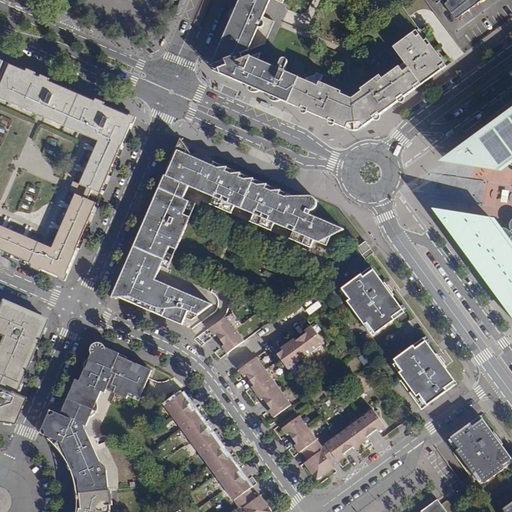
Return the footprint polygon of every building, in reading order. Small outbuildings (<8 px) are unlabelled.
[(238,0),(210,66),(218,63),(242,8),(274,22),(282,3),(274,0),(238,0)] [(433,0),(436,3),(440,0),(448,0),(445,3),(456,19),(480,0),(433,0)] [(274,97),(287,103),(298,77),(284,71),(288,62),(286,60),(284,59),(282,59),(280,60),(277,67),(258,60),(260,53),(244,60),(241,54),(264,44),(265,43),(274,22),(242,8),(218,63),(224,60),(227,67),(219,70),(220,72),(221,75),(255,89),(256,87),(259,89),(258,91),(265,93),(270,81),(279,84),(274,97)] [(408,68),(420,85),(441,69),(439,66),(444,63),(431,44),(426,48),(422,42),(418,37),(417,37),(413,31),(393,46),(404,60),(408,62),(409,61),(412,66),(408,68)] [(426,48),(431,44),(427,38),(422,42),(426,48)] [(0,100),(101,144),(55,251),(0,227),(0,251),(65,279),(135,119),(134,118),(0,59),(0,100)] [(416,88),(420,85),(408,68),(412,66),(409,61),(408,62),(405,63),(400,67),(416,88)] [(305,79),(298,77),(287,103),(347,128),(350,121),(349,112),(360,111),(361,120),(365,125),(409,93),(416,88),(400,67),(399,65),(383,78),(380,74),(360,89),(362,91),(358,94),(359,104),(348,106),(347,96),(341,93),(342,91),(321,82),(307,80),(305,79)] [(307,80),(321,82),(324,75),(316,72),(316,74),(306,77),(305,79),(307,80)] [(269,95),(274,97),(279,84),(270,81),(265,93),(269,95)] [(359,104),(358,94),(352,98),(347,96),(348,106),(359,104)] [(356,131),(365,125),(361,120),(360,111),(349,112),(350,121),(347,128),(356,131)] [(511,115),(511,114),(509,116),(506,122),(497,129),(495,126),(493,128),(491,134),(482,140),(480,138),(462,151),(463,152),(450,161),(502,169),(511,163),(511,164),(511,115)] [(187,209),(190,202),(184,199),(190,187),(191,185),(192,186),(193,186),(195,185),(196,184),(197,182),(197,181),(196,179),(195,178),(194,177),(199,164),(194,157),(181,139),(167,170),(169,171),(167,176),(165,175),(148,215),(149,223),(147,228),(143,226),(123,272),(112,298),(130,297),(139,301),(165,312),(163,317),(170,320),(171,316),(176,318),(183,326),(189,311),(199,315),(214,305),(182,291),(181,295),(174,292),(175,289),(156,280),(162,266),(168,253),(170,247),(173,240),(167,238),(172,225),(179,228),(185,214),(187,209)] [(213,165),(194,157),(199,164),(194,177),(195,178),(196,179),(197,181),(197,182),(196,184),(195,185),(193,186),(192,186),(191,185),(190,187),(202,192),(213,165)] [(256,210),(255,212),(261,215),(274,226),(275,223),(276,219),(296,227),(294,230),(301,233),(314,242),(315,240),(328,246),(332,237),(335,230),(337,225),(310,214),(311,210),(316,209),(317,207),(318,204),(318,202),(317,199),(315,197),(313,196),(310,196),(309,196),(308,197),(306,199),(305,200),(301,199),(295,196),(287,196),(288,193),(260,181),(259,185),(247,180),(249,176),(220,164),(219,168),(213,165),(202,192),(214,197),(215,195),(222,198),(235,208),(235,206),(237,202),(256,210)] [(222,198),(215,195),(214,197),(211,205),(232,214),(235,208),(222,198)] [(197,205),(190,202),(187,209),(194,212),(197,205)] [(254,214),(255,212),(256,210),(237,202),(235,206),(254,214)] [(261,215),(255,212),(254,214),(251,222),(272,231),(274,226),(261,215)] [(191,217),(185,214),(179,228),(172,225),(167,238),(173,240),(170,247),(178,251),(191,217)] [(509,304),(506,306),(508,309),(511,309),(511,231),(511,233),(509,231),(506,230),(502,230),(500,231),(493,223),(438,214),(465,251),(470,252),(476,259),(473,261),(475,264),(481,265),(486,273),(483,275),(486,278),(491,280),(497,289),(495,291),(497,294),(502,296),(509,304)] [(294,231),(294,230),(296,227),(276,219),(275,223),(294,231)] [(345,229),(337,225),(335,230),(332,237),(345,229)] [(301,233),(294,230),(294,231),(290,239),(311,248),(314,242),(301,233)] [(357,249),(363,256),(371,250),(366,242),(357,249)] [(374,253),(371,250),(363,256),(366,260),(372,255),(374,253)] [(465,251),(473,261),(476,259),(470,252),(465,251)] [(175,256),(168,253),(162,266),(169,269),(175,256)] [(475,264),(483,275),(486,273),(481,265),(475,264)] [(374,270),(372,268),(362,275),(364,278),(374,270)] [(364,278),(362,275),(342,289),(350,300),(348,302),(366,327),(369,325),(374,333),(376,336),(396,322),(394,319),(404,311),(394,297),(393,298),(386,288),(388,286),(386,283),(384,284),(374,270),(364,278)] [(491,280),(486,278),(495,291),(497,289),(491,280)] [(396,296),(388,286),(386,288),(393,298),(394,297),(396,296)] [(502,296),(497,294),(506,306),(509,304),(502,296)] [(0,420),(3,421),(14,395),(47,321),(0,300),(0,333),(6,336),(3,344),(6,346),(4,349),(1,348),(0,350),(0,420)] [(165,312),(139,301),(137,306),(163,317),(165,312)] [(406,314),(404,311),(394,319),(396,322),(406,314)] [(176,318),(171,316),(170,320),(183,326),(176,318)] [(236,330),(227,318),(220,322),(210,330),(215,336),(217,334),(224,344),(222,346),(227,353),(244,341),(236,330)] [(374,333),(369,325),(366,327),(372,335),(374,333)] [(325,343),(312,326),(305,331),(307,334),(296,341),(295,338),(281,349),(283,351),(277,355),(279,358),(288,369),(300,361),(312,352),(325,343)] [(427,342),(425,339),(414,347),(417,350),(427,342)] [(62,415),(59,414),(49,437),(57,450),(64,459),(69,469),(72,477),(74,485),(75,484),(76,484),(77,484),(78,484),(79,484),(80,485),(81,487),(81,488),(91,486),(94,486),(94,484),(105,472),(106,470),(106,468),(105,466),(104,465),(102,464),(83,428),(83,425),(81,422),(82,418),(86,419),(98,390),(101,391),(104,392),(107,386),(111,388),(110,391),(115,393),(125,397),(126,395),(137,400),(141,391),(150,371),(145,367),(140,364),(134,362),(125,361),(125,359),(123,359),(121,358),(118,365),(125,367),(123,374),(119,372),(117,376),(110,373),(119,352),(102,346),(99,343),(94,342),(92,343),(89,346),(89,350),(90,353),(78,381),(74,379),(61,409),(65,410),(62,415)] [(395,361),(397,364),(403,372),(401,374),(404,379),(416,395),(419,394),(427,405),(446,391),(444,388),(455,380),(447,370),(448,369),(446,366),(444,367),(436,357),(437,356),(430,346),(427,342),(417,350),(414,347),(395,361)] [(126,356),(119,352),(110,373),(117,376),(119,372),(123,374),(125,367),(118,365),(121,358),(123,359),(125,359),(126,356)] [(446,366),(438,355),(437,356),(436,357),(444,367),(446,366)] [(265,370),(256,357),(239,370),(244,377),(247,375),(254,385),(251,387),(262,400),(264,398),(271,408),(269,410),(274,417),(291,405),(282,393),(274,382),(265,370)] [(403,372),(397,364),(395,366),(401,374),(403,372)] [(457,384),(455,380),(444,388),(446,391),(457,384)] [(101,391),(98,390),(86,419),(84,422),(83,425),(85,426),(101,391)] [(270,511),(259,495),(255,498),(252,501),(246,492),(249,490),(250,488),(245,481),(243,483),(235,472),(237,470),(228,457),(226,459),(218,448),(220,447),(211,434),(208,435),(201,425),(203,424),(193,409),(191,411),(183,402),(186,400),(181,393),(163,406),(172,418),(180,429),(189,442),(198,453),(207,465),(215,477),(224,488),(233,501),(238,508),(233,511),(270,511)] [(17,397),(14,395),(3,421),(7,421),(17,397)] [(21,398),(17,397),(7,421),(11,423),(15,424),(25,400),(21,398)] [(49,437),(59,414),(54,411),(49,409),(39,433),(44,435),(49,437)] [(385,426),(373,409),(361,418),(349,426),(337,435),(321,447),(314,436),(307,428),(299,416),(282,428),(287,435),(289,433),(297,444),(294,446),(300,452),(301,451),(304,449),(311,458),(308,460),(304,463),(317,480),(334,468),(331,464),(329,461),(334,457),(336,460),(337,461),(345,456),(343,454),(353,447),(355,449),(368,439),(367,437),(377,429),(379,431),(385,426)] [(483,418),(481,416),(470,424),(472,426),(483,418)] [(476,472),(482,480),(485,483),(504,469),(501,466),(511,458),(501,444),(500,445),(494,436),(496,434),(494,431),(492,432),(483,418),(472,426),(470,424),(451,438),(459,448),(456,450),(474,474),(476,472)] [(502,443),(496,434),(494,436),(500,445),(501,444),(502,443)] [(311,458),(304,449),(301,451),(308,460),(311,458)] [(511,462),(511,458),(501,466),(504,469),(511,462)] [(93,491),(107,490),(106,473),(105,472),(94,484),(94,486),(91,486),(81,488),(81,487),(80,485),(79,484),(78,484),(77,484),(76,484),(75,484),(74,485),(75,493),(85,492),(93,491)] [(482,480),(476,472),(474,474),(480,482),(482,480)] [(455,488),(458,493),(465,488),(461,483),(455,488)] [(109,507),(107,490),(93,491),(85,492),(75,493),(75,496),(75,500),(78,500),(80,499),(81,497),(103,495),(104,504),(107,505),(109,507)] [(255,498),(249,490),(246,492),(252,501),(255,498)] [(107,511),(109,507),(107,505),(104,504),(103,495),(81,497),(80,499),(78,500),(75,500),(75,511),(74,511),(107,511)] [(446,511),(442,505),(438,500),(421,511),(446,511)] [(511,511),(511,502),(503,509),(506,511),(505,511),(511,511)]
